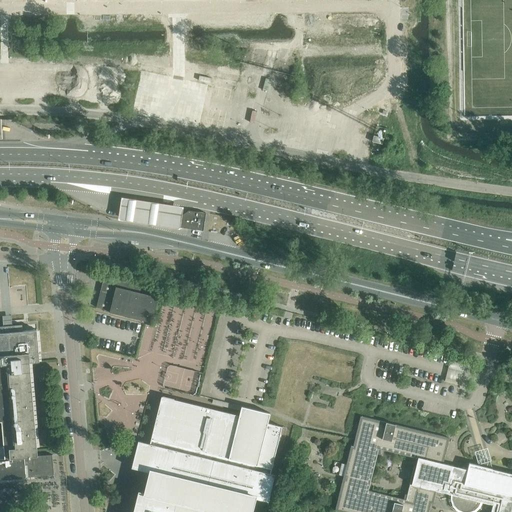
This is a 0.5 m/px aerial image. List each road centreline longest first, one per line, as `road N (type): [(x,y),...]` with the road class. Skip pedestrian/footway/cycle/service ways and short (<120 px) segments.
road 1 (secondary): [(144,233),(511,323)]
road 2 (primary): [(442,231),(196,174),(83,157)]
road 3 (unclassified): [(511,191),(247,144)]
road 4 (unclassified): [(85,511),(62,260)]
road 5 (unclassified): [(247,144),(90,114),(0,110)]
road 6 (primary): [(201,197),(440,255)]
road 7 (primary): [(45,175),(201,197)]
road 8 (unknown): [(104,116),(86,78),(0,74)]
